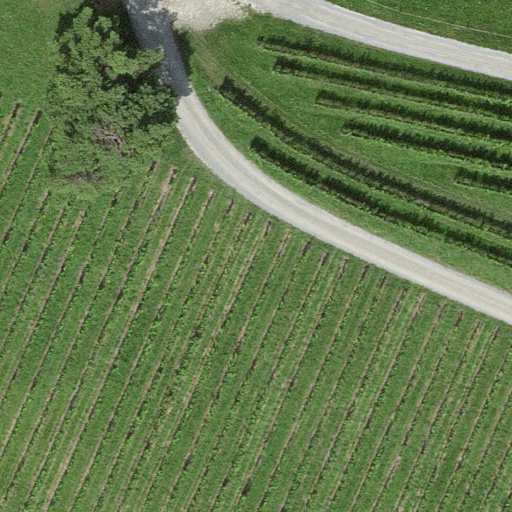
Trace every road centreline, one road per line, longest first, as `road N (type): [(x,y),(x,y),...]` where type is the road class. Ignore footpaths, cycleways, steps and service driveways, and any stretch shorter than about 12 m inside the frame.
road 1 (track): [(145,0),(186,99),(226,162),(285,207),(511,315)]
road 2 (track): [(511,59),(305,14),(281,0)]
